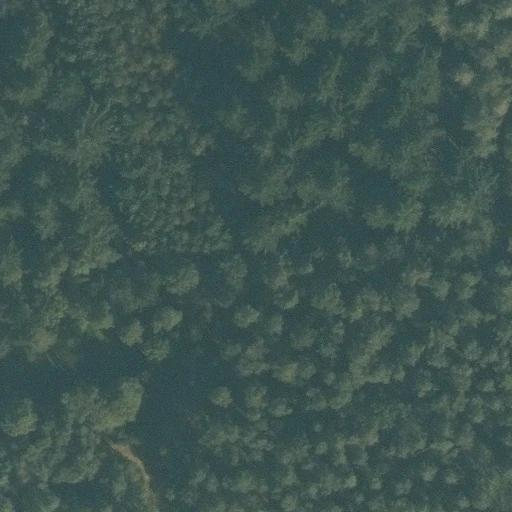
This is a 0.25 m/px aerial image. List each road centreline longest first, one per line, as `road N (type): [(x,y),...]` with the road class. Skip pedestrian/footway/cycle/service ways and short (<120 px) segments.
road 1 (track): [(314,228),(0,280)]
road 2 (track): [(65,0),(155,254)]
road 3 (track): [(314,228),(511,194)]
